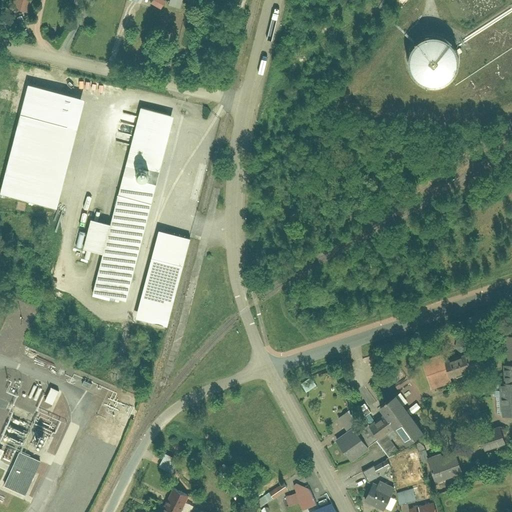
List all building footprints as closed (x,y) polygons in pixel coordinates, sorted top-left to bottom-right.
[(27,88),(0,195),(56,209),(83,101),(27,88)] [(110,227),(92,222),(83,253),(103,258),(93,296),(126,304),(175,119),(141,110),(110,227)] [(193,243),(161,235),(138,322),(170,330),(193,243)] [(511,338),(493,339),(494,363),(511,362),(511,338)] [(422,359),(431,388),(486,370),(480,352),(446,363),(443,353),(422,359)] [(511,362),(494,363),(496,416),(511,415),(511,362)] [(424,437),(396,397),(379,410),(385,419),(371,430),(364,435),(373,446),(377,443),(389,459),(400,453),(391,441),(397,437),(407,450),(424,437)] [(477,434),(484,452),(506,443),(499,425),(477,434)] [(335,441),(350,461),(366,449),(351,429),(335,441)] [(426,451),(410,456),(413,466),(429,462),(426,451)] [(427,462),(435,483),(463,472),(456,452),(427,462)] [(18,454),(4,487),(28,497),(41,464),(18,454)] [(388,462),(365,473),(369,482),(379,477),(377,472),(389,467),(388,462)] [(284,481),(270,491),(273,496),(288,487),(284,481)] [(297,481),(293,483),(296,491),(285,494),(289,506),(300,502),(302,508),(316,503),(310,487),(297,481)] [(391,511),(398,497),(371,485),(363,504),(382,511),(386,511),(387,510),(390,511),(391,511)] [(180,511),(189,494),(173,487),(165,504),(180,511)] [(417,488),(411,489),(399,492),(402,505),(416,501),(415,497),(420,496),(417,488)] [(336,511),(331,503),(309,511),(336,511)] [(409,510),(409,511),(436,511),(434,503),(409,510)]
